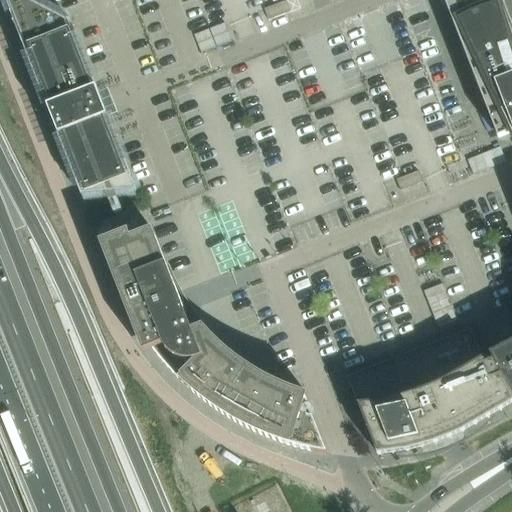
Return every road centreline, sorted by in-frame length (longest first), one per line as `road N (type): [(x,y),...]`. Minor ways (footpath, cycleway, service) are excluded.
road 1 (trunk): [(156,511),(49,246),(0,159)]
road 2 (trunk): [(125,511),(0,202)]
road 3 (trunk): [(92,511),(0,284)]
road 4 (trunk): [(0,382),(52,511)]
